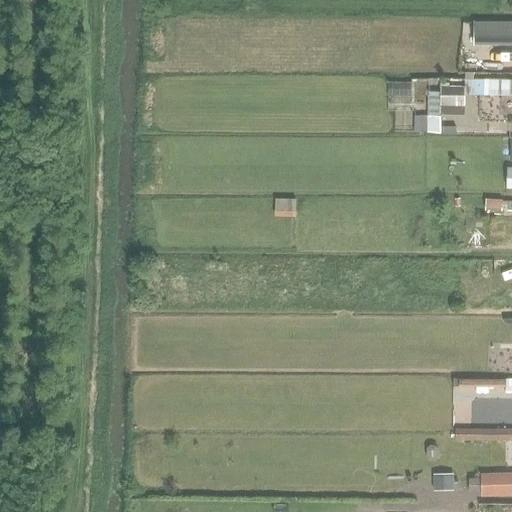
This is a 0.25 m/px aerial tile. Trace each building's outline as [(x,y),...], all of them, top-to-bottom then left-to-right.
[(511,46),(511,22),(475,22),(475,46),(511,46)] [(511,81),(488,81),(488,96),(511,96),(511,81)] [(386,83),(386,97),(411,97),(411,83),(386,83)] [(441,112),(464,113),(465,88),(442,87),(441,112)] [(508,202),(503,202),(486,201),(486,211),(503,211),(503,206),(508,206),(508,202)] [(456,441),(511,441),(511,429),(456,430),(456,441)] [(436,473),(436,491),(453,491),(453,473),(436,473)] [(483,497),(511,496),(511,475),(483,476),(483,497)]
